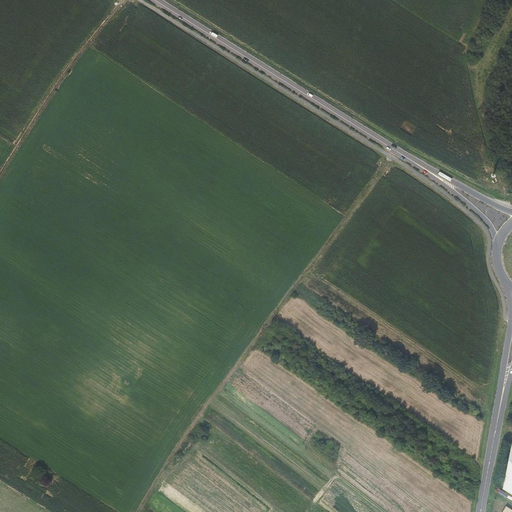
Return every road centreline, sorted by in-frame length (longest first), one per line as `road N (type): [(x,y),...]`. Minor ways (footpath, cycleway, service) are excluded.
road 1 (track): [(391,157),(141,511)]
road 2 (secondary): [(418,165),(154,0)]
road 3 (unknown): [(491,204),(467,50),(493,0)]
road 4 (track): [(123,0),(0,171)]
road 5 (tertiary): [(505,279),(511,306),(499,418)]
